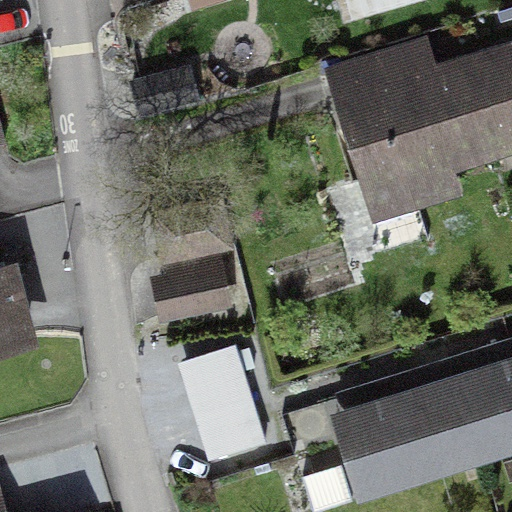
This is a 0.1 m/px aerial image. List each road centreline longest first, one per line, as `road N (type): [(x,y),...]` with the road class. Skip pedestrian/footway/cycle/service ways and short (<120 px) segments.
road 1 (residential): [(122,405),(72,0)]
road 2 (residential): [(122,405),(0,438)]
